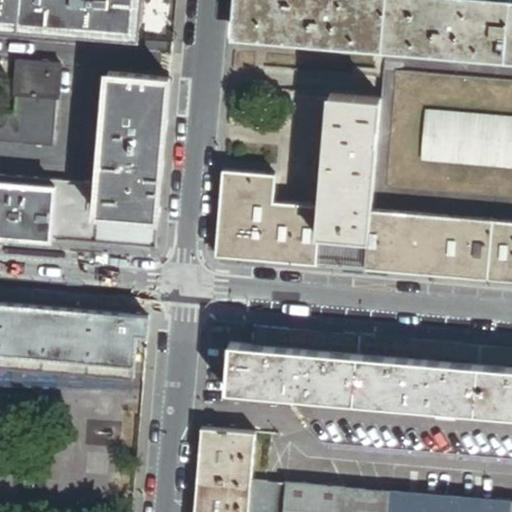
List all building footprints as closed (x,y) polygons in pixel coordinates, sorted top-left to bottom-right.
[(0,0),(0,17),(140,30),(142,0),(0,0)] [(511,0),(239,0),(237,31),(511,53),(511,0)] [(15,94),(17,94),(57,97),(59,97),(62,65),(17,61),(15,94)] [(96,215),(158,220),(170,79),(108,74),(96,215)] [(57,97),(17,94),(15,113),(26,114),(23,144),(53,147),(57,97)] [(511,280),(511,222),(373,211),(382,100),(331,96),(321,207),(274,203),(276,176),(225,172),(218,255),(511,280)] [(0,111),(0,141),(23,144),(26,114),(15,113),(0,111)] [(511,119),(427,113),(424,161),(511,168),(511,119)] [(0,182),(0,235),(51,240),(56,188),(0,182)] [(0,368),(134,380),(138,334),(149,335),(150,317),(0,304),(0,368)] [(511,350),(232,326),(227,391),(511,414),(511,350)] [(195,511),(246,511),(250,480),(253,437),(202,432),(195,511)] [(511,511),(511,502),(250,480),(246,511),(511,511)]
